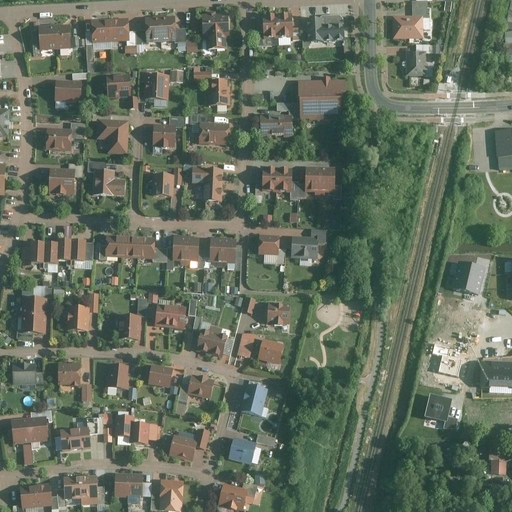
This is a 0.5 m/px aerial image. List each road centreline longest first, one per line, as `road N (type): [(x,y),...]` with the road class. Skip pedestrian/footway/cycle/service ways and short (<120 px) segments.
road 1 (residential): [(19,218),(243,229),(246,2)]
road 2 (residential): [(209,477),(236,375),(143,354),(0,354)]
road 3 (residential): [(246,2),(11,13)]
road 4 (residential): [(369,0),(371,82),(382,103),(511,106)]
road 5 (residential): [(2,480),(91,466),(209,477)]
road 6 (residential): [(11,13),(27,132),(19,218)]
